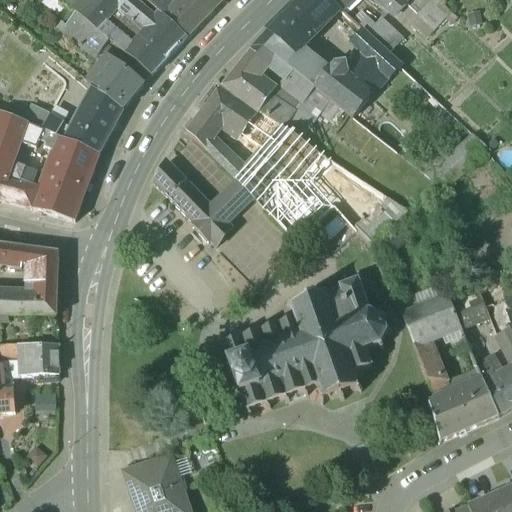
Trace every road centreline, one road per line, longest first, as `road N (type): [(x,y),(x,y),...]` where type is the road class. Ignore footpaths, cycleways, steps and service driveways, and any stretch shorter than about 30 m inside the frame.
road 1 (tertiary): [(268,0),(173,98),(113,209),(99,253)]
road 2 (tertiary): [(99,253),(81,400),(84,493)]
road 3 (residential): [(511,430),(400,485),(381,511)]
